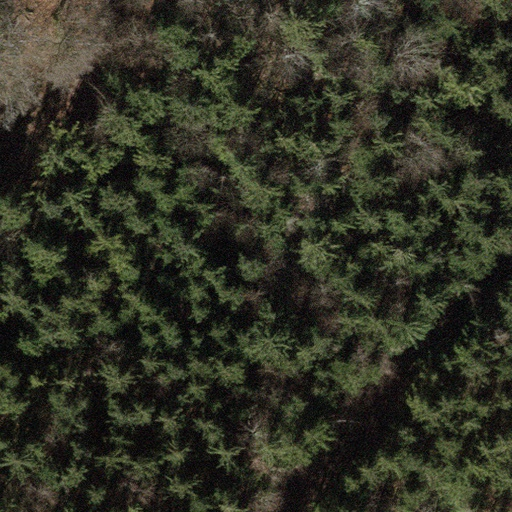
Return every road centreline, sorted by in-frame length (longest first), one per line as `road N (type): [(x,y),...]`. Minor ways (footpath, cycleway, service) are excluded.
road 1 (track): [(308,511),(511,269)]
road 2 (track): [(134,0),(0,157)]
